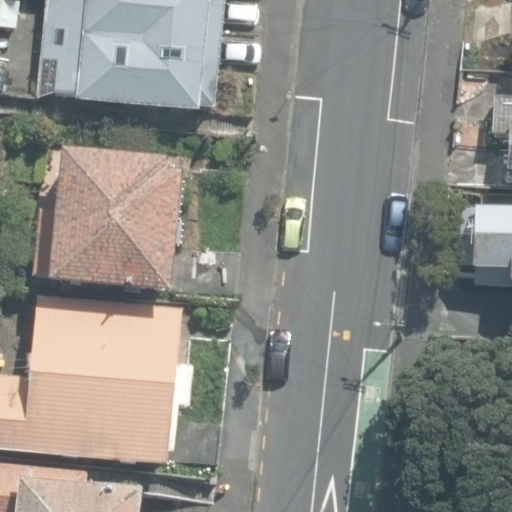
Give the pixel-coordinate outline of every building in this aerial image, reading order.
[(228,0),(49,0),(40,95),(222,110),(228,0)] [(511,86),(491,85),(487,131),(507,133),(503,186),(511,186),(511,86)] [(192,166),(60,148),(47,282),(182,298),(192,166)] [(511,207),(458,204),(453,279),(511,282),(511,207)] [(193,309),(46,293),(36,377),(1,375),(0,382),(0,449),(175,469),(193,309)] [(94,471),(2,463),(0,496),(0,511),(149,511),(151,497),(93,490),(94,471)]
